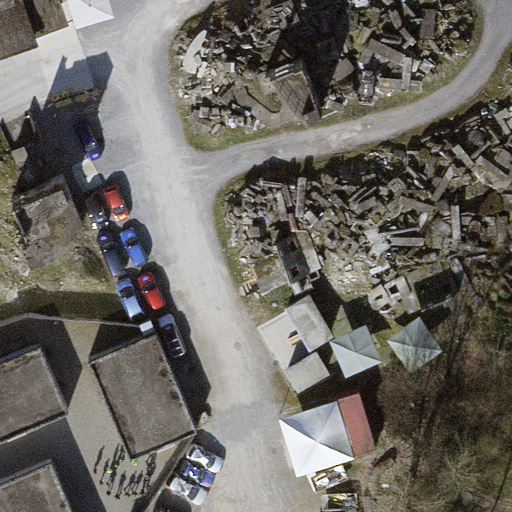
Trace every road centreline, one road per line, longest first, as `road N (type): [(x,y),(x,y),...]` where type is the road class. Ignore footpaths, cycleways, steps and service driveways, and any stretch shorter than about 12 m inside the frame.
road 1 (track): [(172,179),(399,123),(481,79),(511,0)]
road 2 (track): [(0,456),(84,419),(55,336)]
road 3 (track): [(115,36),(0,90)]
